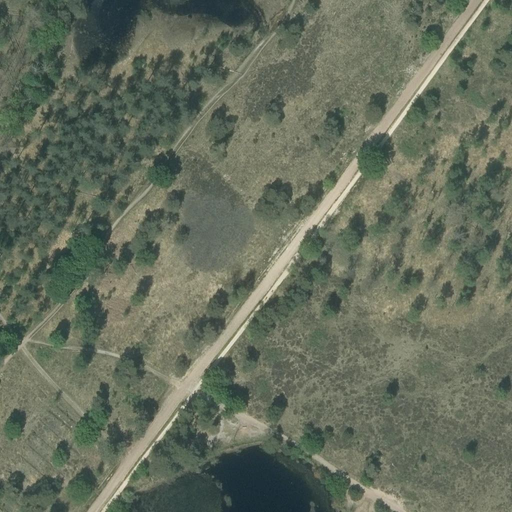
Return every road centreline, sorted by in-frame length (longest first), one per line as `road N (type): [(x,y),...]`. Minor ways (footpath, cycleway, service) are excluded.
road 1 (track): [(477,0),(92,511)]
road 2 (track): [(293,0),(246,70),(216,93),(20,346)]
road 3 (track): [(402,511),(196,387)]
road 4 (track): [(20,346),(105,353),(178,387),(196,387)]
road 5 (track): [(137,466),(20,346)]
